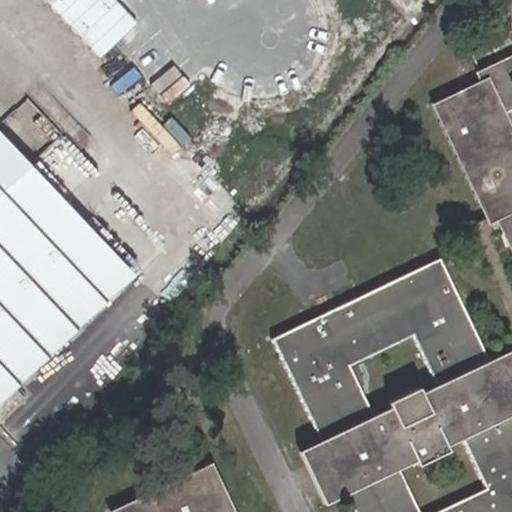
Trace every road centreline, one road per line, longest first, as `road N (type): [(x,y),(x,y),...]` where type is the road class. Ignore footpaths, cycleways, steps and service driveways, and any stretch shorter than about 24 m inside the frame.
road 1 (unknown): [(0,25),(182,207)]
road 2 (unknown): [(318,26),(280,39),(240,35),(165,0)]
